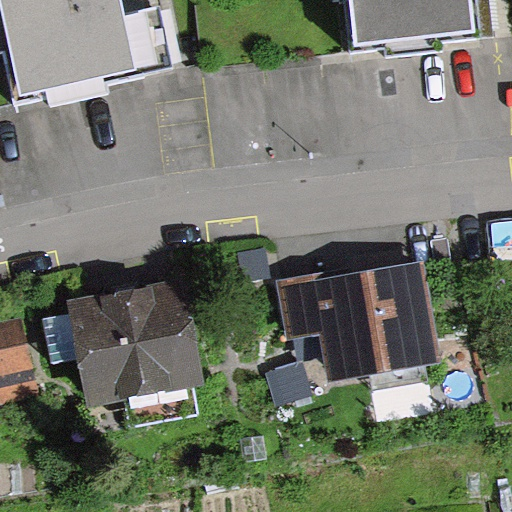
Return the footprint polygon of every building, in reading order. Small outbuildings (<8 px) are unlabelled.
[(150,0),(0,0),(0,1),(23,110),(168,81),(150,0)] [(472,0),(350,0),(358,59),(478,43),(472,0)] [(436,372),(417,273),(291,297),(301,347),(327,342),(337,392),(436,372)] [(181,295),(75,315),(92,407),(199,388),(181,295)] [(23,336),(0,339),(0,385),(31,380),(23,336)]
